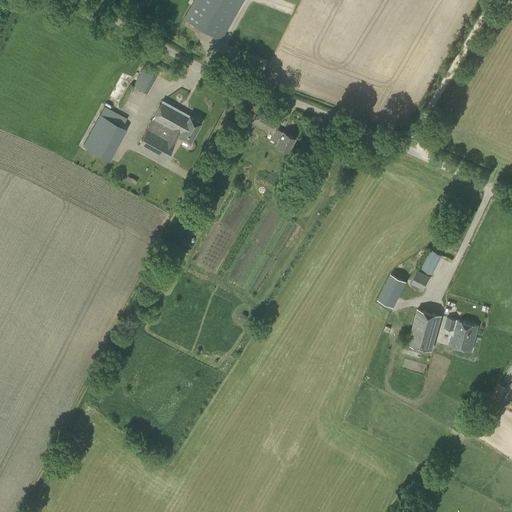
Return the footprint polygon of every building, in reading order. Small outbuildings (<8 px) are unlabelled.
[(220,39),(242,0),(194,0),(184,19),(220,39)] [(142,67),(133,85),(147,92),(156,74),(142,67)] [(190,142),(201,122),(189,115),(162,101),(152,119),(153,119),(139,145),(165,159),(178,136),(190,142)] [(283,133),(275,129),(283,114),(263,103),(252,122),(269,131),(268,132),(272,134),(271,138),(277,141),(276,144),(288,151),(295,139),(283,131),(283,133)] [(83,145),(100,155),(117,123),(122,125),(127,118),(104,106),(83,145)] [(432,272),(439,258),(440,254),(431,250),(423,268),(432,272)] [(423,289),(430,276),(417,270),(411,282),(423,289)] [(378,299),(395,305),(405,278),(388,272),(378,299)] [(432,351),(442,316),(418,309),(409,344),(432,351)] [(472,351),(479,326),(448,318),(445,328),(454,330),(450,345),(472,351)] [(491,395),(500,400),(506,387),(498,383),(491,395)]
